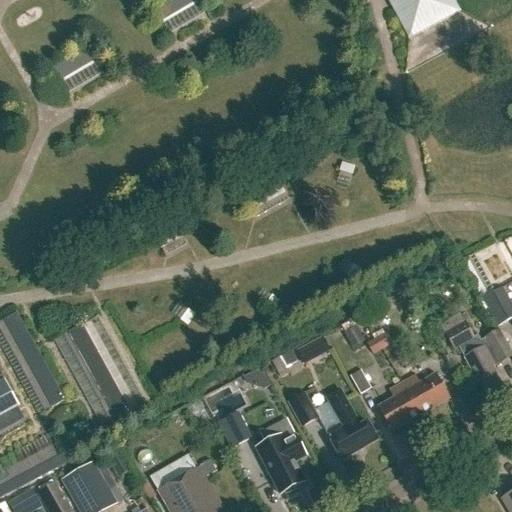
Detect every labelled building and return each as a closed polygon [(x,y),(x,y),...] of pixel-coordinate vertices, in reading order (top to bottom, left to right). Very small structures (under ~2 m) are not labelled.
[(195,0),(171,0),(153,11),(161,24),(197,2),(195,0)] [(452,0),(386,0),(407,40),(459,12),(452,0)] [(86,50),(51,71),(58,83),(94,63),(86,50)] [(341,163),(337,176),(351,180),(355,168),(341,163)] [(241,199),(251,217),(287,199),(277,180),(241,199)] [(155,237),(164,254),(185,243),(176,226),(155,237)] [(511,306),(502,290),(495,293),(493,289),(488,291),(469,257),(457,264),(483,309),(486,307),(498,329),(511,320),(511,306)] [(349,264),(342,275),(355,282),(361,271),(349,264)] [(268,295),(261,305),(272,313),(279,302),(268,295)] [(177,319),(188,327),(196,316),(185,308),(177,319)] [(59,403),(65,400),(19,313),(0,322),(0,330),(43,412),(59,403)] [(440,325),(445,334),(465,323),(460,314),(440,325)] [(63,335),(111,425),(138,410),(90,321),(63,335)] [(475,338),(467,323),(446,335),(454,351),(459,348),(473,372),(477,372),(487,391),(502,382),(493,367),(511,357),(511,355),(499,332),(481,342),(478,337),(475,338)] [(356,325),(343,331),(352,349),(365,342),(356,325)] [(386,334),(376,340),(383,351),(392,346),(386,334)] [(297,351),(304,366),(330,352),(323,338),(297,351)] [(376,340),(367,345),(373,357),(383,351),(376,340)] [(281,359),(291,378),(302,372),(292,353),(281,359)] [(360,397),(371,390),(362,372),(351,379),(360,397)] [(403,385),(421,417),(450,400),(436,376),(420,386),(415,378),(403,385)] [(0,433),(23,421),(16,409),(21,407),(6,381),(0,384),(0,433)] [(421,417),(403,385),(390,392),(395,400),(378,409),(392,433),(421,417)] [(327,438),(341,462),(371,445),(378,441),(368,423),(361,427),(339,390),(326,398),(343,429),(327,438)] [(304,394),(287,403),(302,429),(319,420),(304,394)] [(223,422),(217,424),(230,451),(251,441),(249,435),(238,414),(223,422)] [(297,437),(284,444),(281,438),(256,451),(266,470),(265,473),(268,478),(271,479),(280,496),(284,495),(286,496),(293,493),(293,490),(304,484),(294,464),(307,457),(297,437)] [(56,438),(0,465),(0,497),(69,465),(56,438)] [(117,451),(106,458),(119,479),(130,473),(117,451)] [(77,511),(104,511),(117,505),(94,466),(62,484),(77,511)] [(224,511),(200,469),(158,493),(168,511),(224,511)] [(48,511),(73,511),(56,482),(37,494),(48,511)] [(508,511),(511,511),(511,493),(501,500),(508,511)]
